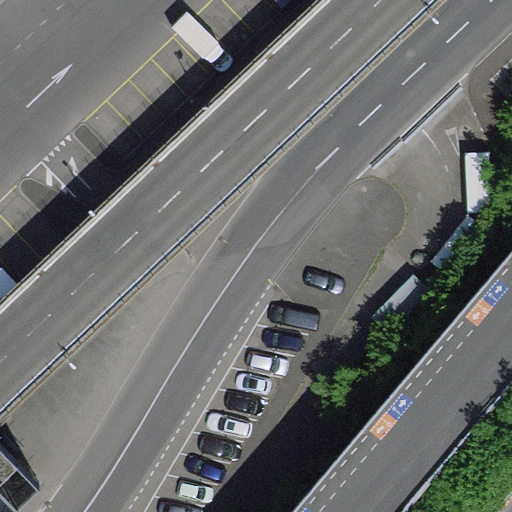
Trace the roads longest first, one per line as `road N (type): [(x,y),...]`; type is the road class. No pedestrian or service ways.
road 1 (secondary): [(85,511),(282,209),(495,0)]
road 2 (tertiary): [(378,0),(0,355)]
